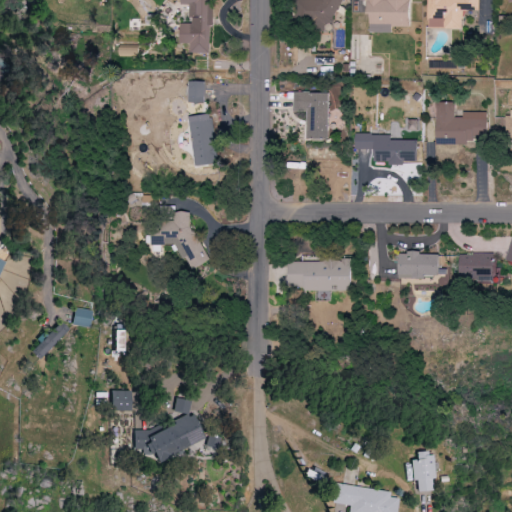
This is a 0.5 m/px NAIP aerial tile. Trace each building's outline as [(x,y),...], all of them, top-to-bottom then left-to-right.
[(184,24),(184,44),(195,44),(195,53),(215,53),(215,0),(185,0),(185,4),(194,4),(194,24),(184,24)] [(300,0),(300,22),(305,23),(323,31),(327,31),(327,24),(336,24),(336,18),(344,0),(300,0)] [(363,0),(364,0),(372,0),(372,33),(395,33),(395,27),(414,26),(413,0),(363,0)] [(464,28),(465,10),(481,10),(481,0),(431,0),(431,28),(464,28)] [(124,56),(142,57),(143,46),(124,45),(124,56)] [(208,103),(207,81),(191,81),(191,104),(208,103)] [(330,93),(296,93),(296,110),(309,110),(309,139),(330,139),(330,93)] [(438,103),(439,144),(476,144),(475,137),(489,136),(489,113),(457,114),(457,102),(438,103)] [(192,120),(198,167),(221,164),(215,118),(192,120)] [(421,139),(387,139),(387,140),(375,140),(375,134),(359,133),(358,149),(378,150),(378,161),(393,162),(393,166),(408,166),(408,161),(421,161),(421,139)] [(186,212),(162,225),(165,230),(151,237),(157,249),(174,240),(185,260),(189,258),(196,270),(213,261),(186,212)] [(404,253),(404,277),(444,278),(445,254),(404,253)] [(498,254),(463,253),(462,280),(498,281),(498,254)] [(352,257),(325,258),(325,262),(291,262),(291,287),(306,287),(306,292),(353,290),(352,257)] [(89,329),(92,311),(75,308),(72,325),(89,329)] [(31,351),(39,359),(69,331),(62,323),(31,351)] [(131,391),(111,392),(111,412),(131,412),(131,391)] [(188,415),(192,402),(176,398),(173,412),(188,415)] [(433,453),(417,454),(417,461),(412,461),(413,482),(417,482),(418,493),(434,492),(433,453)] [(390,493),(336,484),(332,504),(350,506),(348,511),(396,511),(399,499),(390,498),(390,493)]
